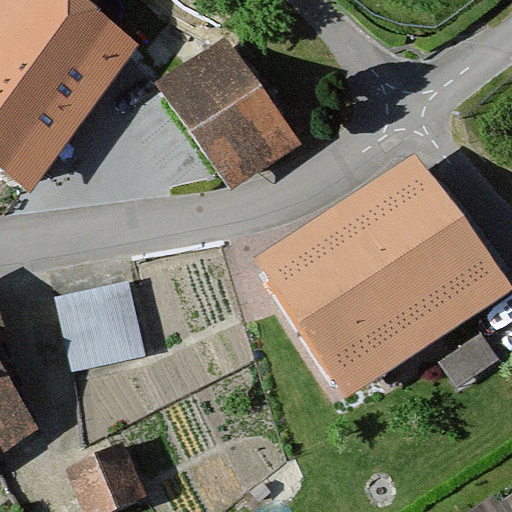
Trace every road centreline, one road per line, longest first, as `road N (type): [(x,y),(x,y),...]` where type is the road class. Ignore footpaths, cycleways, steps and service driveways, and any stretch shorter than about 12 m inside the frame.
road 1 (residential): [(0,267),(282,210),(413,135)]
road 2 (residential): [(301,0),(413,135)]
road 3 (residential): [(413,135),(511,237)]
road 4 (residential): [(413,135),(511,46)]
